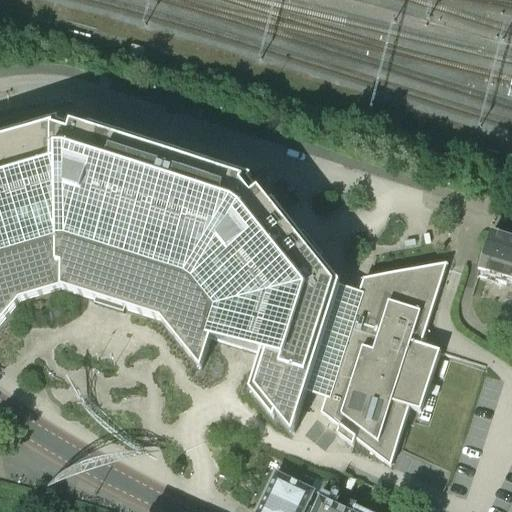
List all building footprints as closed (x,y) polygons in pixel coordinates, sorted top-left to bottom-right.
[(446,265),(421,270),(362,281),(358,294),(339,288),(339,287),(304,244),(272,204),(269,207),(258,194),(257,195),(249,185),(251,181),(62,121),(58,121),(58,122),(0,138),(0,323),(19,301),(59,290),(114,307),(159,321),(199,372),(209,340),(234,348),(259,355),(247,392),(271,422),(273,416),(290,437),(304,394),(323,400),(318,414),(337,429),(335,436),(351,448),(353,441),(388,469),(407,410),(419,413),(438,353),(419,347),(446,265)] [(511,283),(511,240),(490,234),(478,273),(497,279),(496,284),(506,287),(508,282),(511,283)] [(305,511),(315,494),(276,475),(258,511),(305,511)] [(313,511),(346,511),(347,511),(336,506),(338,501),(341,495),(340,493),(338,491),(337,490),(335,490),(333,490),(330,497),(322,493),(313,511)] [(405,511),(408,505),(398,501),(393,511),(405,511)] [(369,511),(351,503),(347,511),(346,511),(369,511)]
